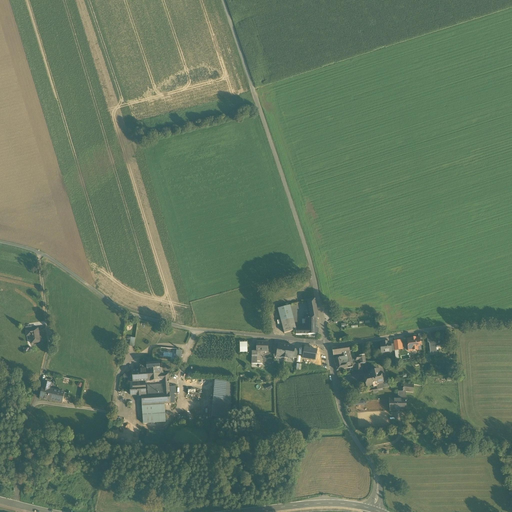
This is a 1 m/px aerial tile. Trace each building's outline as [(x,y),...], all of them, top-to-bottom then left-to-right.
[(307,301),(310,315),(317,314),(315,300),(307,301)] [(283,332),(284,334),(295,331),(296,331),(296,330),(293,319),(290,306),(278,309),(284,332),(283,332)] [(303,329),(303,330),(317,329),(317,319),(318,319),(311,319),(305,319),(305,322),(303,322),(303,326),(305,326),(305,329),(303,329)] [(30,336),(31,345),(40,343),(38,329),(32,330),(26,331),(27,337),(30,336)] [(429,343),(430,356),(435,355),(434,347),(444,346),(443,338),(438,338),(438,339),(431,340),(431,343),(429,343)] [(407,340),(408,350),(411,350),(412,351),(421,350),(419,339),(415,339),(411,339),(411,340),(407,340)] [(393,342),(394,351),(402,350),(401,341),(393,342)] [(239,342),(240,353),(247,353),(247,342),(239,342)] [(251,364),(256,364),(256,359),(262,359),(263,359),(263,352),(268,352),(268,343),(257,343),(256,351),(251,351),(251,364)] [(380,344),(381,354),(391,353),(390,343),(387,344),(387,343),(383,343),(383,344),(380,344)] [(277,356),(277,357),(285,359),(286,346),(279,345),(278,347),(277,356)] [(294,347),(286,346),(285,359),(292,360),(293,358),(294,349),(294,347)] [(317,351),(304,349),(304,351),(303,359),(315,361),(317,351)] [(342,353),(343,357),(344,357),(347,368),(352,367),(352,364),(353,365),(350,356),(349,351),(342,352),(342,353)] [(336,371),(347,368),(344,357),(343,357),(334,359),(336,371)] [(147,370),(145,370),(145,374),(151,374),(151,373),(156,373),(157,375),(160,374),(160,368),(160,363),(146,364),(147,370)] [(163,374),(160,374),(157,375),(156,373),(151,373),(151,374),(145,374),(145,370),(132,371),(132,378),(133,383),(133,384),(145,382),(147,382),(163,381),(169,380),(168,374),(163,374)] [(372,386),(373,387),(376,387),(376,385),(382,384),(380,374),(379,374),(379,371),(369,373),(370,376),(364,377),(366,387),(372,386)] [(163,381),(147,382),(148,395),(164,394),(163,385),(163,381)] [(212,417),(229,419),(232,383),(215,381),(212,417)] [(146,395),(145,382),(133,384),(133,388),(134,388),(134,391),(131,391),(131,396),(141,395),(146,395)] [(40,399),(62,404),(65,393),(49,390),(51,384),(44,383),(40,399)] [(169,387),(169,384),(163,385),(164,394),(148,395),(146,395),(141,395),(142,406),(164,405),(170,404),(169,387)] [(399,391),(398,399),(405,399),(406,392),(413,393),(414,385),(403,384),(403,391),(399,391)] [(390,399),(390,411),(406,411),(405,399),(398,399),(390,399)] [(165,411),(164,405),(142,406),(142,412),(143,424),(155,423),(154,411),(165,411)] [(155,423),(166,423),(165,411),(154,411),(155,423)]
